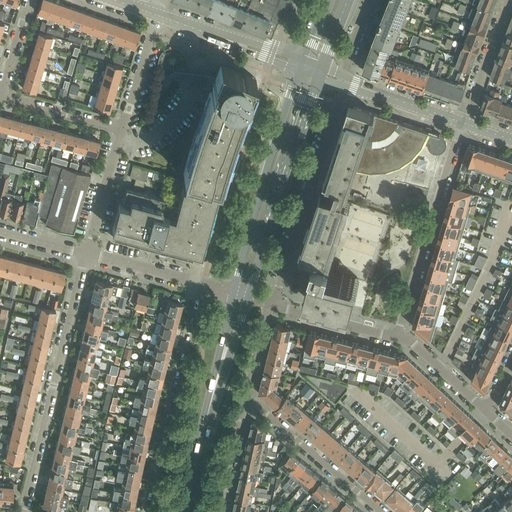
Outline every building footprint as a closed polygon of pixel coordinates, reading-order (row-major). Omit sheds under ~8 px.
[(41,0),(37,13),(48,17),(54,2),(49,0),(41,0)] [(198,0),(196,6),(207,11),(211,0),(198,0)] [(211,0),(207,11),(219,15),(224,0),(211,0)] [(224,0),(219,15),(230,20),(238,0),(224,0)] [(241,25),(247,10),(251,0),(238,0),(230,20),(241,25)] [(251,0),(247,10),(241,25),(253,29),(259,15),(258,15),(264,0),(263,0),(251,0)] [(264,0),(258,15),(259,15),(253,29),(271,37),(286,0),(264,0)] [(390,0),(388,6),(405,13),(408,4),(409,0),(390,0)] [(479,5),(492,11),(496,2),(490,0),(480,0),(480,1),(477,0),(474,0),(473,3),(479,5)] [(65,5),(54,2),(48,17),(59,20),(65,5)] [(59,20),(70,24),(76,9),(65,5),(59,20)] [(471,12),(490,19),(493,11),(492,11),(479,5),(477,10),(473,8),(471,12)] [(388,6),(381,23),(398,29),(400,22),(401,22),(405,13),(388,6)] [(86,13),(76,9),(70,24),(81,28),(86,13)] [(472,23),(487,28),(490,19),(471,12),(469,16),(474,18),(472,23)] [(81,28),(92,32),(97,17),(86,13),(81,28)] [(108,21),(97,17),(92,32),(102,36),(108,21)] [(102,36),(113,40),(119,25),(108,21),(102,36)] [(381,23),(375,39),(390,45),(392,46),(396,36),(395,36),(398,29),(381,23)] [(464,30),(483,37),(487,28),(472,23),(471,27),(466,25),(464,30)] [(129,28),(119,25),(113,40),(124,43),(129,28)] [(135,47),(140,32),(129,28),(124,43),(135,47)] [(466,40),(480,45),(483,37),(464,30),(463,34),(468,35),(466,40)] [(496,60),(511,65),(511,61),(511,60),(511,33),(506,31),(501,47),(499,52),(496,60)] [(39,33),(35,44),(49,48),(52,37),(39,33)] [(419,45),(436,50),(438,43),(422,38),(419,45)] [(390,46),(390,45),(375,39),(374,40),(364,71),(379,76),(385,60),(390,46)] [(457,46),(476,53),(477,54),(480,45),(466,40),(464,44),(459,42),(457,46)] [(35,44),(32,55),(46,59),(49,48),(35,44)] [(459,57),(473,62),(476,53),(457,46),(456,51),(461,52),(459,57)] [(32,55),(29,66),(43,70),(46,59),(32,55)] [(458,61),(456,65),(470,70),(473,62),(459,57),(454,55),(453,59),(458,61)] [(396,64),(385,60),(379,76),(390,80),(396,64)] [(496,60),(493,68),(511,74),(511,70),(509,69),(511,65),(496,60)] [(390,80),(407,85),(413,67),(397,61),(396,64),(390,80)] [(107,63),(104,74),(119,79),(123,67),(107,63)] [(198,178),(203,180),(220,184),(224,170),(227,157),(232,144),(236,131),(241,118),(245,105),(251,92),(256,79),(221,64),(216,77),(197,75),(188,83),(209,90),(212,84),(215,85),(214,86),(212,85),(212,86),(213,86),(211,91),(210,91),(205,105),(209,107),(204,120),(200,133),(196,132),(193,140),(191,148),(189,154),(186,164),(183,174),(198,178)] [(29,66),(26,77),(40,81),(43,70),(29,66)] [(423,91),(428,76),(429,73),(413,67),(407,85),(423,91)] [(511,79),(511,78),(511,74),(493,68),(490,77),(505,82),(506,77),(511,79)] [(435,79),(428,76),(423,91),(432,94),(440,71),(438,70),(435,79)] [(432,94),(441,97),(446,83),(439,80),(442,71),(440,71),(432,94)] [(116,90),(119,79),(104,74),(101,85),(116,90)] [(454,85),(446,83),(441,97),(450,100),(459,75),(457,74),(454,85)] [(461,101),(466,87),(458,84),(461,76),(459,75),(450,100),(451,100),(452,98),(461,101)] [(40,81),(26,77),(22,88),(36,92),(40,81)] [(116,90),(101,85),(97,96),(113,100),(116,90)] [(68,90),(67,90),(61,88),(58,100),(65,102),(68,90)] [(480,108),(489,111),(496,91),(492,89),(490,95),(485,93),(480,108)] [(500,92),(496,91),(489,111),(497,114),(502,99),(498,98),(500,92)] [(109,112),(113,100),(97,96),(94,107),(109,112)] [(504,96),(502,99),(497,114),(496,116),(505,119),(510,105),(506,103),(507,97),(504,96)] [(375,113),(354,106),(350,104),(324,180),(321,179),(319,185),(317,190),(334,196),(343,200),(354,167),(357,168),(375,113)] [(440,135),(375,113),(357,168),(372,171),(386,170),(400,165),(412,157),(413,156),(422,145),(428,143),(428,146),(429,148),(430,150),(432,152),(434,153),(437,154),(439,153),(440,153),(441,153),(444,151),(445,149),(446,147),(447,145),(447,142),(446,140),(444,137),(443,136),(440,135)] [(11,117),(0,115),(0,129),(7,131),(11,117)] [(7,131),(18,134),(22,120),(11,117),(7,131)] [(33,123),(22,120),(18,134),(30,137),(33,123)] [(30,137),(40,140),(44,126),(33,123),(30,137)] [(56,129),(44,126),(40,140),(52,143),(56,129)] [(52,143),(63,146),(67,132),(56,129),(52,143)] [(78,135),(67,132),(63,146),(74,149),(78,135)] [(74,149),(85,152),(89,138),(78,135),(74,149)] [(100,141),(89,138),(85,152),(96,155),(100,141)] [(469,145),(460,169),(471,172),(479,148),(469,145)] [(481,176),(489,152),(479,148),(471,172),(481,176)] [(499,155),(489,152),(481,176),(491,180),(499,155)] [(67,165),(69,160),(53,155),(52,160),(67,165)] [(491,180),(501,183),(510,159),(499,155),(491,180)] [(511,159),(510,159),(501,183),(511,186),(511,159)] [(74,233),(90,176),(90,175),(52,164),(39,216),(48,218),(46,225),(74,233)] [(137,179),(136,183),(144,186),(149,169),(133,165),(130,177),(137,179)] [(34,176),(45,179),(47,174),(35,171),(34,176)] [(0,201),(0,212),(8,215),(13,200),(6,198),(8,189),(6,189),(10,174),(2,172),(2,173),(0,172),(0,196),(1,197),(0,201)] [(202,183),(197,182),(196,184),(186,181),(185,187),(183,186),(178,204),(172,203),(172,200),(126,187),(122,203),(119,202),(112,229),(115,230),(113,237),(158,249),(157,252),(181,259),(182,256),(193,259),(195,251),(201,253),(219,188),(202,183)] [(480,195),(454,187),(451,198),(472,204),(472,205),(476,206),(480,195)] [(352,306),(358,283),(359,279),(372,282),(379,256),(392,216),(346,201),(322,193),(320,193),(301,253),(302,253),(305,254),(301,267),(311,271),(305,293),(306,293),(305,297),(350,310),(351,306),(352,306)] [(24,203),(21,202),(22,196),(14,194),(13,200),(8,215),(20,218),(24,203)] [(472,204),(451,198),(447,209),(468,215),(472,205),(472,204)] [(34,222),(40,200),(35,199),(34,203),(27,201),(22,219),(30,221),(34,222)] [(468,215),(447,209),(444,220),(465,226),(468,215)] [(444,220),(441,231),(462,237),(465,226),(444,220)] [(459,248),(462,237),(441,231),(438,242),(459,248)] [(459,248),(438,242),(434,253),(455,259),(459,248)] [(434,253),(431,264),(456,271),(459,260),(455,259),(434,253)] [(480,253),(475,264),(484,268),(488,257),(480,253)] [(0,255),(0,272),(5,274),(10,258),(0,255)] [(21,261),(10,258),(5,274),(17,277),(21,261)] [(21,261),(17,277),(28,281),(33,264),(21,261)] [(45,267),(33,264),(28,281),(40,284),(45,267)] [(456,271),(431,264),(428,275),(449,281),(453,282),(456,271)] [(45,267),(40,284),(52,287),(56,270),(45,267)] [(65,272),(56,270),(52,287),(60,289),(65,272)] [(428,275),(425,286),(446,292),(449,281),(428,275)] [(96,281),(94,289),(109,293),(116,295),(118,286),(112,285),(113,285),(96,281)] [(129,287),(123,286),(121,295),(127,297),(129,287)] [(421,297),(442,303),(446,292),(425,286),(421,297)] [(106,304),(109,293),(94,289),(91,300),(106,304)] [(134,305),(146,308),(149,295),(138,292),(138,291),(131,290),(129,299),(135,301),(134,305)] [(442,303),(421,297),(418,308),(439,314),(442,303)] [(89,307),(89,310),(111,315),(112,311),(106,309),(107,304),(106,304),(91,300),(90,300),(88,306),(89,307)] [(166,300),(164,311),(179,315),(181,304),(166,300)] [(499,310),(511,315),(511,303),(504,300),(499,310)] [(154,315),(156,308),(150,306),(148,313),(154,315)] [(39,320),(53,323),(56,311),(41,308),(39,320)] [(436,325),(439,314),(418,308),(415,318),(436,325)] [(511,315),(499,310),(496,308),(491,318),(494,320),(494,319),(511,327),(511,315)] [(110,319),(111,315),(89,310),(88,313),(87,313),(85,319),(102,323),(104,317),(110,319)] [(176,326),(179,315),(164,311),(161,322),(176,326)] [(436,325),(415,318),(413,325),(431,341),(436,325)] [(85,326),(84,328),(107,334),(114,335),(114,336),(116,331),(101,328),(102,323),(85,319),(84,325),(85,326)] [(510,339),(511,333),(511,327),(494,319),(494,320),(490,329),(510,339)] [(50,335),(53,323),(39,320),(36,331),(50,335)] [(176,326),(161,322),(158,333),(173,337),(176,326)] [(276,324),(273,336),(289,339),(292,326),(286,325),(286,326),(276,324)] [(114,335),(107,334),(84,328),(84,331),(82,332),(81,337),(98,341),(99,336),(113,340),(114,335)] [(505,348),(510,339),(490,329),(485,339),(505,348)] [(48,346),(50,335),(36,331),(33,343),(48,346)] [(321,334),(310,332),(306,348),(304,356),(314,359),(315,356),(321,334)] [(170,348),(173,337),(158,333),(155,345),(170,348)] [(315,356),(325,358),(326,358),(331,337),(321,334),(315,356)] [(273,336),(270,347),(286,351),(289,339),(273,336)] [(81,344),(80,347),(102,352),(103,348),(97,346),(98,341),(81,337),(79,343),(81,344)] [(336,361),(342,340),(331,337),(326,358),(325,358),(325,362),(335,365),(336,361)] [(500,358),(505,348),(485,339),(481,349),(480,349),(500,358)] [(352,343),(342,340),(336,361),(347,364),(352,343)] [(45,358),(48,346),(33,343),(30,355),(45,358)] [(169,352),(170,348),(155,345),(148,343),(147,347),(154,349),(152,354),(169,358),(170,352),(169,352)] [(363,345),(352,343),(347,364),(357,367),(363,345)] [(437,347),(443,352),(445,347),(438,344),(437,347)] [(373,348),(363,345),(357,367),(367,369),(373,348)] [(101,356),(102,352),(80,347),(79,350),(78,350),(76,356),(93,360),(95,355),(101,356)] [(268,358),(283,362),(286,351),(270,347),(268,358)] [(477,347),(472,357),(476,359),(496,368),(500,358),(480,349),(481,349),(477,347)] [(383,351),(373,348),(367,369),(366,373),(377,376),(378,372),(383,351)] [(394,354),(383,351),(378,372),(388,375),(394,354)] [(169,358),(152,354),(151,359),(144,357),(143,362),(165,367),(166,364),(167,364),(169,358)] [(388,375),(397,377),(408,357),(394,354),(388,375)] [(42,369),(45,358),(30,355),(28,366),(42,369)] [(76,363),(76,365),(98,371),(99,367),(92,365),(93,360),(76,356),(75,362),(76,363)] [(418,367),(408,357),(397,377),(403,383),(400,385),(400,386),(418,367)] [(268,358),(265,370),(280,373),(283,362),(268,358)] [(454,358),(452,361),(458,367),(461,361),(454,358)] [(476,359),(471,368),(491,378),(496,368),(476,359)] [(164,370),(165,367),(143,362),(134,360),(133,364),(149,368),(148,373),(164,377),(165,371),(164,370)] [(97,375),(98,371),(76,365),(75,368),(74,369),(72,375),(89,379),(90,374),(97,375)] [(39,381),(42,369),(28,366),(25,378),(39,381)] [(418,367),(400,386),(408,393),(426,374),(418,367)] [(491,378),(471,368),(468,375),(485,391),(491,378)] [(265,370),(262,381),(273,384),(277,385),(280,373),(265,370)] [(108,372),(106,381),(115,384),(117,375),(108,372)] [(164,377),(148,373),(146,378),(139,376),(138,380),(160,385),(161,383),(162,382),(164,377)] [(426,374),(408,393),(416,401),(419,398),(434,382),(426,374)] [(72,381),(71,384),(93,389),(94,385),(88,384),(89,379),(72,375),(71,380),(72,381)] [(36,393),(39,381),(25,378),(22,389),(36,393)] [(160,388),(160,385),(138,380),(137,385),(144,386),(143,391),(159,395),(161,389),(160,388)] [(268,401),(277,391),(272,388),(273,384),(262,381),(259,393),(268,401)] [(442,389),(434,382),(419,398),(427,405),(442,389)] [(69,387),(68,393),(85,397),(86,392),(93,393),(93,389),(71,384),(71,387),(69,387)] [(34,404),(36,393),(22,389),(20,401),(34,404)] [(450,396),(442,389),(427,405),(434,412),(435,412),(450,396)] [(159,395),(143,391),(142,397),(135,395),(134,399),(155,404),(156,401),(158,401),(159,395)] [(277,391),(268,401),(275,406),(283,397),(277,391)] [(67,403),(89,408),(90,404),(83,402),(85,397),(68,393),(66,399),(67,400),(67,403)] [(510,414),(511,412),(511,396),(505,393),(500,403),(501,406),(510,414)] [(287,396),(277,408),(286,416),(296,403),(287,396)] [(434,412),(432,415),(440,423),(443,420),(442,420),(457,404),(450,396),(435,412),(434,412)] [(155,407),(155,404),(134,399),(133,403),(139,405),(138,410),(155,413),(156,408),(155,407)] [(31,416),(34,404),(20,401),(17,412),(31,416)] [(65,406),(63,412),(80,416),(82,410),(88,412),(89,408),(67,403),(66,405),(65,406)] [(305,411),(296,403),(286,416),(294,423),(305,411)] [(465,411),(457,404),(442,420),(443,420),(450,427),(465,411)] [(349,413),(343,408),(340,411),(345,417),(349,413)] [(153,419),(155,413),(138,410),(137,415),(131,413),(129,418),(151,422),(152,420),(153,419)] [(314,418),(305,411),(294,423),(303,430),(314,418)] [(473,419),(465,411),(450,427),(448,430),(456,437),(458,434),(459,435),(473,419)] [(28,427),(31,416),(17,412),(14,424),(28,427)] [(79,420),(80,416),(63,412),(62,418),(63,419),(62,421),(85,426),(86,422),(79,420)] [(345,417),(351,422),(355,418),(349,413),(345,417)] [(134,429),(150,432),(152,426),(150,425),(151,422),(129,418),(128,422),(135,423),(134,429)] [(323,426),(314,418),(303,430),(312,438),(323,426)] [(484,428),(473,419),(459,435),(468,443),(472,440),(473,440),(484,428)] [(60,424),(59,430),(76,434),(77,429),(84,430),(85,426),(62,421),(62,424),(60,424)] [(249,437),(265,440),(267,431),(256,421),(252,423),(249,437)] [(366,429),(360,423),(356,427),(362,432),(366,429)] [(26,439),(28,427),(14,424),(11,436),(26,439)] [(323,426),(312,438),(321,445),(331,433),(323,426)] [(492,436),(484,428),(473,440),(472,440),(468,443),(469,444),(466,447),(474,454),(492,436)] [(149,438),(150,432),(134,429),(133,434),(126,432),(114,430),(113,434),(125,436),(147,441),(147,438),(149,438)] [(362,432),(368,438),(372,434),(366,429),(362,432)] [(75,439),(76,434),(59,430),(58,436),(59,437),(58,440),(80,445),(81,441),(75,439)] [(340,441),(331,433),(321,445),(330,453),(340,441)] [(23,451),(26,439),(11,436),(8,447),(23,451)] [(146,443),(147,441),(125,436),(124,440),(131,442),(130,447),(146,450),(147,445),(146,443)] [(473,457),(481,464),(499,444),(496,441),(497,440),(492,436),(479,451),(473,457)] [(247,447),(268,450),(272,451),(272,447),(268,446),(269,440),(265,440),(249,437),(247,447)] [(383,444),(377,439),(373,442),(379,448),(383,444)] [(56,443),(54,449),(72,453),(78,454),(79,449),(80,445),(58,440),(57,442),(56,443)] [(340,441),(330,453),(338,460),(349,448),(340,441)] [(379,448),(385,453),(388,450),(383,444),(379,448)] [(499,444),(481,464),(484,467),(489,461),(494,465),(507,450),(503,446),(502,447),(499,444)] [(20,463),(23,451),(8,447),(6,459),(20,463)] [(145,456),(146,450),(130,447),(129,452),(122,451),(121,455),(143,459),(143,457),(145,456)] [(268,450),(247,447),(244,457),(261,460),(262,454),(267,455),(268,450)] [(358,456),(349,448),(338,460),(347,468),(358,456)] [(70,457),(72,453),(54,449),(53,454),(54,456),(54,458),(76,463),(77,459),(70,457)] [(511,454),(507,450),(494,465),(498,469),(492,475),(495,478),(511,459),(511,456),(511,455),(511,454)] [(268,451),(267,459),(274,460),(276,452),(268,451)] [(398,459),(401,456),(395,451),(392,454),(398,459)] [(292,452),(279,467),(283,470),(285,468),(289,472),(300,459),(292,452)] [(127,461),(126,466),(142,469),(143,463),(142,462),(143,459),(121,455),(120,459),(127,461)] [(366,463),(358,456),(347,468),(356,475),(366,463)] [(244,457),(242,467),(264,470),(265,466),(260,465),(261,460),(244,457)] [(52,461),(50,467),(67,471),(74,473),(76,468),(79,469),(80,464),(76,463),(54,458),(53,461),(52,461)] [(307,465),(300,459),(289,472),(293,475),(288,481),(291,484),(307,465)] [(511,459),(495,478),(499,481),(504,475),(509,479),(511,475),(511,459)] [(376,471),(366,463),(356,475),(365,483),(376,471)] [(315,471),(307,465),(291,484),(295,487),(300,481),(304,484),(315,471)] [(117,474),(139,478),(139,475),(141,475),(142,469),(126,466),(124,471),(118,470),(117,474)] [(50,474),(49,476),(72,482),(73,477),(66,476),(67,471),(50,467),(49,473),(50,474)] [(264,470),(242,467),(240,477),(257,480),(258,474),(263,475),(264,470)] [(477,469),(471,475),(477,481),(483,475),(477,469)] [(365,483),(374,491),(386,477),(377,470),(376,471),(365,483)] [(315,471),(304,484),(301,487),(309,493),(322,478),(315,471)] [(123,479),(122,484),(138,488),(139,482),(138,481),(139,478),(117,474),(116,478),(123,479)] [(71,486),(72,482),(49,476),(49,479),(47,480),(46,485),(63,489),(64,485),(71,486)] [(238,489),(258,492),(259,492),(260,487),(255,486),(257,480),(240,477),(238,489)] [(383,499),(399,481),(396,478),(392,483),(386,477),(374,491),(383,499)] [(93,486),(100,487),(102,480),(95,478),(93,486)] [(330,485),(322,478),(309,493),(306,497),(310,500),(315,494),(319,497),(330,485)] [(3,483),(1,504),(7,504),(8,503),(11,504),(13,484),(3,483)] [(394,508),(406,494),(400,490),(403,486),(399,483),(385,500),(394,508)] [(114,488),(113,492),(135,497),(136,494),(137,493),(138,488),(122,484),(120,489),(114,488)] [(433,484),(429,489),(435,494),(439,489),(433,484)] [(46,492),(45,495),(67,500),(68,496),(62,494),(63,489),(46,485),(44,491),(46,492)] [(328,505),(339,492),(330,485),(319,497),(323,501),(319,506),(322,508),(326,503),(328,505)] [(238,489),(235,500),(252,503),(253,496),(258,496),(258,492),(238,489)] [(134,499),(135,497),(113,492),(112,496),(119,498),(117,503),(134,506),(136,501),(134,499)] [(339,492),(328,505),(324,510),(326,511),(327,511),(331,508),(335,511),(346,498),(339,492)] [(398,511),(406,511),(415,502),(406,494),(394,508),(398,511)] [(66,505),(67,500),(45,495),(44,498),(43,498),(41,504),(53,507),(53,509),(57,509),(57,508),(58,509),(60,503),(66,505)] [(450,501),(458,508),(463,503),(454,495),(450,501)] [(88,511),(95,511),(97,499),(91,498),(88,511)] [(346,498),(335,511),(334,511),(348,511),(354,505),(346,498)] [(419,511),(425,505),(418,499),(415,502),(406,511),(419,511)] [(249,511),(252,503),(235,500),(233,511),(249,511)] [(511,511),(511,510),(505,502),(500,506),(495,500),(492,502),(500,511),(511,511)] [(113,511),(133,511),(134,508),(133,508),(134,506),(117,503),(109,502),(108,506),(115,507),(113,511)] [(500,511),(492,502),(489,505),(494,511),(492,511),(500,511)]
